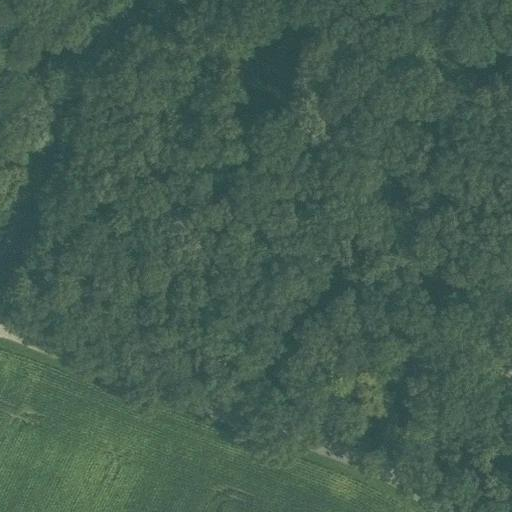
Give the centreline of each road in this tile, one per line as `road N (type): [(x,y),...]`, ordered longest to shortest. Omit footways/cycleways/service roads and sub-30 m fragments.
road 1 (unclassified): [(0,334),(337,457),(437,511)]
road 2 (unclassified): [(0,278),(129,0)]
